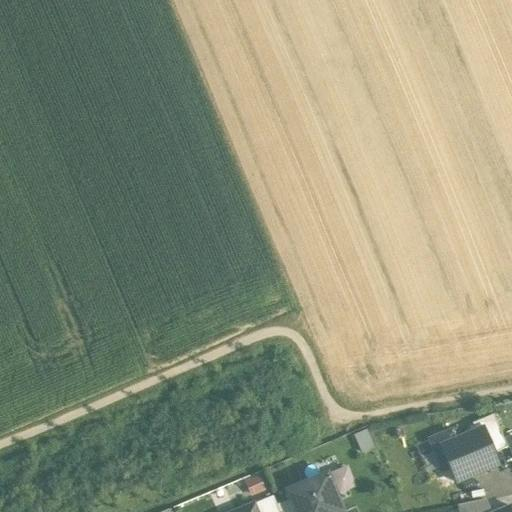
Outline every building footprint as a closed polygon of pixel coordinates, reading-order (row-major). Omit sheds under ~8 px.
[(507,449),(493,416),(472,425),(476,434),(483,431),(493,455),(507,449)] [(373,449),(365,431),(354,436),(362,454),(373,449)] [(449,469),(456,484),(498,467),(493,455),(483,431),(476,434),(456,442),(452,433),(431,442),(443,471),(449,469)] [(343,511),(329,475),(288,492),(292,500),(296,511),(343,511)] [(278,511),(276,506),(274,499),(253,508),(254,511),(278,511)] [(296,511),(292,500),(276,506),(278,511),(296,511)] [(489,511),(485,501),(457,507),(459,511),(489,511)]
